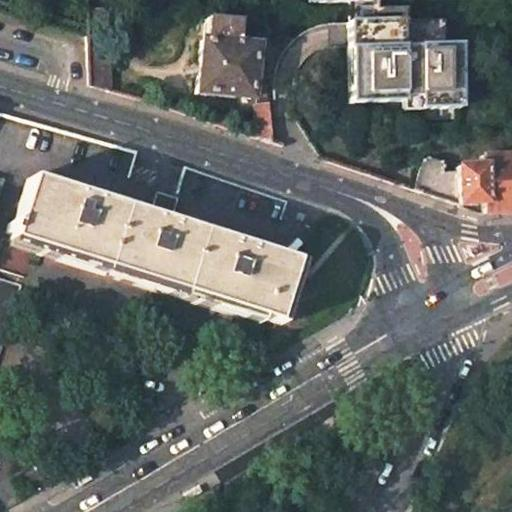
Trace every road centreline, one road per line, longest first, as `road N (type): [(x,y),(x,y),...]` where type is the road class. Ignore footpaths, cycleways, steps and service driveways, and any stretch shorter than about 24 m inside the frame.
road 1 (secondary): [(452,290),(430,232),(388,209),(0,85)]
road 2 (primary): [(452,290),(87,511)]
